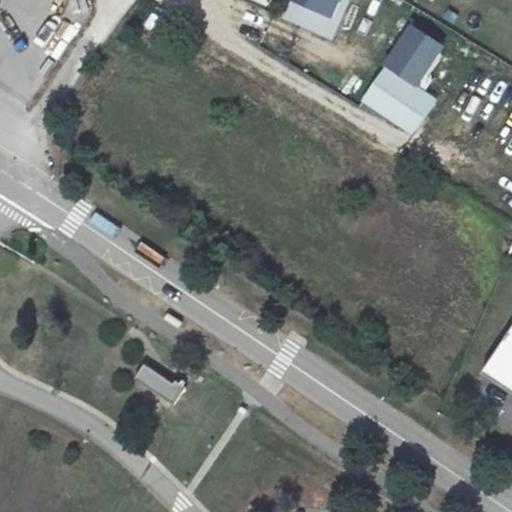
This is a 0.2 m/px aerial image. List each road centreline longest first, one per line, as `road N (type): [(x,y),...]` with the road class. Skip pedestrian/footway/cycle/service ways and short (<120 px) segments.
road 1 (unclassified): [(0,167),(511,511)]
road 2 (unclassified): [(121,0),(0,159)]
